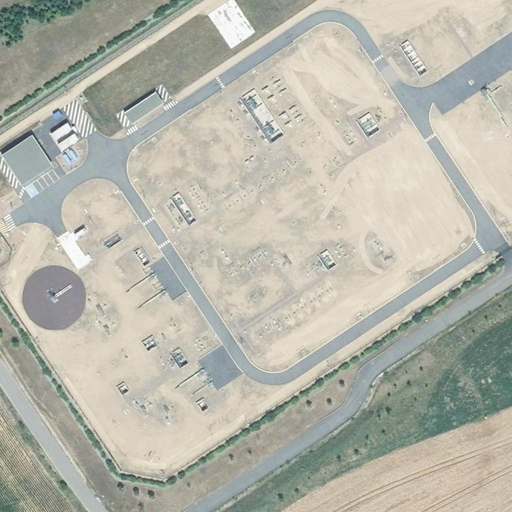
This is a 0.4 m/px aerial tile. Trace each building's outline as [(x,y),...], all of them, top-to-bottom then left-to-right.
[(419,76),(427,71),(408,40),(400,45),(419,76)] [(243,97),(266,144),(281,137),(258,89),(243,97)] [(164,103),(156,91),(125,112),(132,123),(164,103)] [(57,123),(65,119),(61,110),(53,114),(57,123)] [(367,137),(380,130),(370,112),(357,120),(367,137)] [(49,133),(60,151),(79,140),(68,122),(49,133)] [(53,164),(32,134),(2,154),(22,184),(53,164)] [(66,151),(68,160),(75,159),(73,149),(66,151)] [(178,193),(171,197),(188,223),(195,219),(178,193)] [(107,247),(122,239),(118,233),(104,240),(107,247)] [(327,250),(319,254),(327,270),(335,265),(327,250)] [(152,336),(142,341),(146,349),(157,344),(152,336)] [(171,352),(179,367),(188,362),(179,347),(171,352)] [(203,398),(197,401),(202,410),(208,407),(203,398)]
